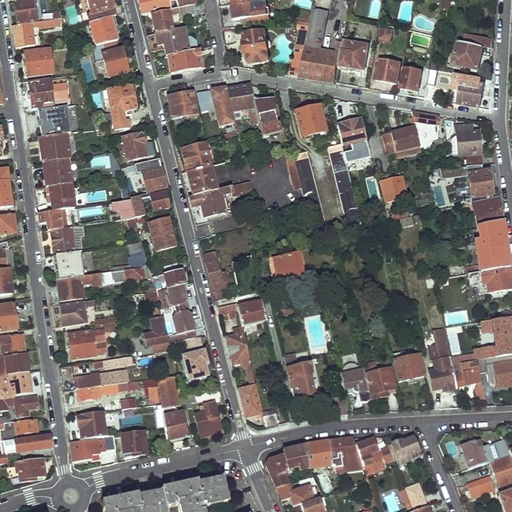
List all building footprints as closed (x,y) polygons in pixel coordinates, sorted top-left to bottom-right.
[(86,0),(93,23),(113,17),(108,0),(86,0)] [(137,0),(142,18),(150,16),(178,9),(176,0),(137,0)] [(176,0),(178,9),(195,5),(194,0),(176,0)] [(445,0),(443,10),(449,12),(451,0),(445,0)] [(15,3),(18,26),(37,23),(33,1),(15,3)] [(232,6),(231,6),(234,23),(248,21),(249,28),(271,24),(267,1),(253,3),(232,6)] [(150,16),(155,34),(181,28),(180,25),(172,27),(170,16),(179,14),(180,19),(197,15),(195,5),(178,9),(150,16)] [(90,24),(97,48),(104,46),(115,43),(118,42),(114,27),(116,26),(113,17),(93,23),(90,24)] [(301,17),(300,25),(310,27),(312,19),(301,17)] [(13,28),(16,50),(36,48),(34,32),(33,29),(40,28),(40,30),(61,27),(60,22),(55,23),(13,28)] [(300,25),(298,31),(309,33),(310,27),(300,25)] [(147,37),(150,50),(163,47),(164,51),(166,58),(168,57),(167,58),(197,51),(196,48),(195,41),(189,37),(185,38),(183,28),(181,28),(155,34),(147,37)] [(384,30),(382,42),(391,44),(393,32),(384,30)] [(249,57),(250,65),(254,68),(267,65),(270,62),(266,35),(246,38),(247,46),(245,46),(246,58),(249,57)] [(479,39),(465,36),(464,45),(478,47),(479,39)] [(479,39),(478,47),(484,49),(494,51),(494,42),(479,39)] [(101,57),(108,81),(128,76),(120,51),(117,52),(115,43),(104,46),(105,49),(93,52),(94,58),(101,57)] [(342,56),(339,70),(364,74),(368,48),(344,44),(344,45),(342,56)] [(460,44),(455,68),(479,72),(484,49),(478,47),(464,45),(460,44)] [(296,48),(289,76),(299,79),(306,50),(296,48)] [(167,58),(170,74),(201,69),(198,51),(197,51),(167,58)] [(26,56),(30,79),(54,75),(51,53),(26,56)] [(380,56),(376,82),(398,86),(401,66),(386,63),(387,57),(380,56)] [(406,71),(402,92),(419,95),(422,74),(406,71)] [(67,79),(52,81),(56,106),(71,104),(67,79)] [(463,79),(458,106),(482,110),(484,87),(473,84),(473,80),(463,79)] [(56,106),(52,81),(30,85),(32,94),(31,94),(29,96),(30,99),(31,100),(33,100),(35,110),(56,106)] [(426,100),(433,101),(435,87),(428,86),(426,100)] [(226,90),(233,116),(251,112),(254,126),(260,125),(249,87),(226,90)] [(107,93),(114,132),(129,130),(127,124),(123,124),(121,114),(135,111),(131,88),(107,93)] [(211,92),(220,130),(235,126),(233,116),(226,90),(211,92)] [(169,99),(173,120),(190,118),(191,123),(199,122),(193,95),(169,99)] [(255,101),(264,136),(279,132),(272,105),(255,101)] [(295,115),(301,140),(326,134),(320,109),(295,115)] [(415,129),(420,146),(427,144),(424,135),(425,125),(436,126),(437,117),(412,113),(415,129)] [(38,115),(41,137),(60,134),(59,124),(48,125),(47,114),(38,115)] [(342,146),(343,147),(367,141),(362,122),(338,128),(342,146)] [(443,141),(444,142),(452,129),(452,123),(444,124),(444,129),(440,130),(440,134),(442,134),(443,141)] [(468,155),(469,167),(482,166),(478,132),(473,132),(471,126),(456,128),(457,137),(460,157),(468,155)] [(390,135),(395,153),(420,146),(415,129),(390,135)] [(385,156),(395,153),(390,135),(380,138),(385,156)] [(41,139),(44,164),(67,162),(70,161),(66,136),(41,139)] [(122,141),(128,164),(153,157),(150,145),(146,146),(142,136),(122,141)] [(182,151),(188,173),(211,167),(206,145),(182,151)] [(330,149),(351,231),(363,228),(343,147),(342,146),(330,149)] [(285,151),(296,191),(303,189),(294,158),(292,150),(285,151)] [(316,239),(330,236),(308,154),(294,158),(303,189),(316,239)] [(44,164),(48,190),(71,187),(67,162),(44,164)] [(142,175),(147,193),(165,188),(160,170),(159,170),(157,162),(136,167),(138,175),(142,175)] [(188,173),(191,186),(214,179),(211,167),(188,173)] [(0,172),(0,183),(10,182),(9,171),(0,172)] [(465,175),(468,200),(492,197),(489,172),(465,175)] [(191,186),(194,198),(217,193),(214,179),(191,186)] [(381,185),(385,205),(405,201),(400,181),(381,185)] [(0,183),(0,210),(14,208),(10,182),(0,183)] [(203,211),(205,220),(234,212),(232,206),(228,207),(226,197),(233,196),(233,199),(253,195),(251,184),(217,193),(194,198),(189,199),(192,210),(199,208),(200,212),(203,211)] [(48,190),(51,213),(58,212),(74,210),(71,187),(48,190)] [(150,198),(154,212),(169,208),(165,194),(150,198)] [(135,219),(145,216),(139,198),(130,200),(131,201),(135,219)] [(476,203),(480,229),(504,223),(500,198),(476,203)] [(121,208),(123,221),(127,220),(135,219),(131,201),(112,204),(112,209),(121,208)] [(48,225),(49,232),(51,232),(61,230),(58,212),(51,213),(39,215),(41,225),(48,225)] [(0,217),(0,235),(17,233),(15,215),(0,217)] [(402,228),(413,226),(411,217),(400,220),(402,228)] [(149,223),(156,253),(177,248),(169,218),(149,223)] [(127,220),(130,232),(133,230),(134,234),(138,233),(135,219),(127,220)] [(466,270),(467,276),(510,269),(504,223),(480,229),(482,243),(477,244),(481,267),(466,270)] [(51,232),(54,254),(75,251),(72,229),(61,230),(51,232)] [(0,245),(0,271),(8,270),(5,252),(9,251),(8,243),(0,245)] [(110,271),(111,275),(143,271),(147,271),(141,246),(128,247),(130,260),(127,260),(128,268),(110,271)] [(14,269),(12,251),(9,251),(5,252),(8,270),(14,269)] [(55,257),(58,282),(83,279),(80,254),(55,257)] [(273,260),(278,278),(293,275),(294,279),(305,277),(300,254),(273,260)] [(204,257),(215,303),(227,300),(215,255),(204,257)] [(163,274),(167,289),(182,286),(185,285),(181,269),(163,274)] [(467,276),(469,290),(487,287),(488,295),(511,290),(511,285),(510,269),(467,276)] [(58,282),(61,303),(84,300),(82,288),(92,286),(92,288),(145,281),(143,271),(111,275),(83,279),(58,282)] [(0,297),(13,296),(9,272),(0,273),(0,297)] [(186,299),(182,286),(167,289),(156,292),(156,293),(160,307),(170,305),(174,308),(176,315),(174,320),(178,335),(168,338),(169,344),(170,345),(183,342),(196,338),(190,314),(185,312),(183,304),(186,299)] [(156,293),(136,296),(137,304),(156,302),(156,293)] [(94,302),(62,307),(65,328),(88,325),(86,310),(96,308),(94,302)] [(238,314),(242,328),(266,323),(263,302),(237,309),(238,314)] [(217,310),(219,318),(238,314),(237,309),(236,305),(217,310)] [(0,334),(20,332),(15,306),(0,308),(0,334)] [(161,311),(160,308),(152,309),(154,318),(162,317),(161,311)] [(467,312),(446,314),(447,325),(468,323),(467,312)] [(511,319),(483,325),(484,335),(495,333),(497,348),(476,352),(476,355),(455,357),(454,350),(449,351),(450,354),(452,366),(479,362),(495,359),(511,356),(511,336),(511,329),(511,328),(511,319)] [(142,335),(143,346),(167,343),(161,320),(149,322),(151,334),(142,335)] [(111,325),(98,327),(98,334),(91,335),(92,334),(68,337),(72,362),(96,359),(96,358),(106,357),(103,334),(114,332),(113,325),(111,325)] [(237,390),(245,419),(261,415),(243,336),(225,340),(232,369),(240,368),(247,372),(250,387),(237,390)] [(1,340),(3,358),(27,355),(25,337),(1,340)] [(196,338),(183,342),(185,350),(202,346),(200,337),(196,338)] [(170,345),(169,344),(153,347),(154,356),(172,354),(170,345)] [(283,353),(291,389),(294,389),(296,396),(313,392),(307,364),(310,364),(308,354),(295,357),(293,351),(283,353)] [(182,359),(189,382),(207,378),(203,363),(206,363),(203,353),(182,359)] [(429,372),(433,391),(443,389),(443,393),(457,391),(456,388),(452,366),(450,354),(443,356),(445,363),(437,366),(438,370),(429,372)] [(30,374),(28,357),(4,360),(0,360),(0,371),(1,378),(30,374)] [(394,363),(399,383),(423,378),(419,358),(394,363)] [(479,362),(481,374),(488,373),(487,366),(495,365),(495,359),(479,362)] [(124,360),(93,364),(93,369),(104,368),(105,370),(125,368),(124,360)] [(452,366),(456,388),(478,385),(481,400),(485,398),(481,374),(479,362),(452,366)] [(511,362),(495,365),(498,389),(511,387),(511,362)] [(367,370),(374,400),(388,397),(387,392),(395,390),(390,370),(377,373),(376,368),(367,370)] [(342,376),(345,391),(353,390),(355,393),(359,394),(361,403),(372,400),(366,371),(342,376)] [(22,395),(32,394),(30,374),(1,378),(0,377),(0,402),(3,402),(15,401),(14,394),(16,394),(16,396),(22,395)] [(114,387),(128,385),(126,375),(98,378),(97,376),(91,377),(91,379),(74,381),(76,392),(77,392),(114,387)] [(162,406),(163,407),(179,404),(175,378),(160,380),(162,406)] [(77,392),(78,403),(100,400),(100,397),(115,395),(114,387),(77,392)] [(151,395),(152,405),(160,404),(159,388),(148,390),(148,395),(151,395)] [(184,397),(187,408),(190,407),(190,405),(196,404),(194,395),(184,397)] [(339,417),(349,415),(346,397),(336,399),(339,417)] [(136,408),(136,399),(119,400),(120,409),(136,408)] [(0,410),(8,410),(8,407),(15,406),(17,418),(28,417),(28,411),(39,409),(37,400),(16,402),(16,401),(15,401),(3,402),(0,402),(0,410)] [(195,416),(202,439),(223,432),(213,403),(203,406),(205,413),(195,416)] [(164,417),(166,442),(188,438),(185,422),(184,422),(182,413),(164,417)] [(265,430),(278,428),(275,414),(262,417),(265,430)] [(78,420),(79,430),(82,429),(84,441),(106,437),(103,417),(78,420)] [(16,424),(6,425),(6,432),(17,431),(18,437),(39,435),(37,423),(16,425),(16,424)] [(122,435),(124,454),(136,452),(136,455),(147,454),(145,431),(122,435)] [(497,456),(499,460),(509,456),(508,452),(499,432),(491,432),(499,455),(497,456)] [(0,442),(0,448),(15,447),(16,453),(51,449),(50,439),(15,443),(15,441),(4,442),(0,442)] [(356,446),(354,439),(329,443),(332,466),(332,468),(334,467),(335,469),(362,465),(356,446)] [(364,471),(366,476),(370,474),(385,468),(382,462),(379,454),(374,440),(356,446),(362,465),(364,471)] [(388,447),(394,463),(398,462),(399,466),(421,457),(419,452),(417,453),(412,440),(402,443),(401,442),(388,447)] [(71,446),(73,463),(83,461),(82,453),(89,452),(90,456),(99,454),(99,456),(107,455),(106,453),(109,453),(108,444),(105,444),(105,441),(71,446)] [(309,464),(310,468),(332,466),(329,443),(307,446),(308,451),(309,464)] [(462,449),(470,470),(487,464),(481,449),(477,451),(474,444),(462,449)] [(307,446),(283,450),(284,455),(308,451),(307,446)] [(385,461),(387,466),(394,463),(388,447),(380,449),(382,453),(385,461)] [(308,451),(284,455),(285,459),(283,460),(279,459),(275,463),(271,460),(265,466),(269,476),(270,476),(275,490),(290,486),(287,471),(309,464),(308,451)] [(511,490),(499,496),(504,511),(511,511),(511,462),(509,456),(499,460),(490,463),(499,487),(511,482),(511,490)] [(43,460),(16,464),(17,476),(21,475),(22,484),(32,483),(32,481),(45,479),(43,460)] [(362,465),(335,469),(336,471),(337,475),(364,471),(362,465)] [(166,511),(166,509),(180,506),(180,511),(203,511),(203,508),(208,507),(208,505),(217,504),(217,506),(226,503),(222,478),(198,484),(197,481),(162,489),(162,492),(138,497),(138,494),(101,502),(103,511),(166,511)] [(289,493),(293,508),(302,505),(315,501),(310,487),(318,485),(315,479),(311,480),(300,483),(302,489),(289,493)] [(467,485),(472,495),(481,491),(482,492),(489,489),(484,479),(467,485)] [(417,511),(425,509),(427,508),(418,486),(405,491),(410,504),(412,511),(417,511)] [(400,493),(405,506),(410,504),(405,491),(400,493)] [(321,511),(318,500),(315,501),(302,505),(304,511),(321,511)]
